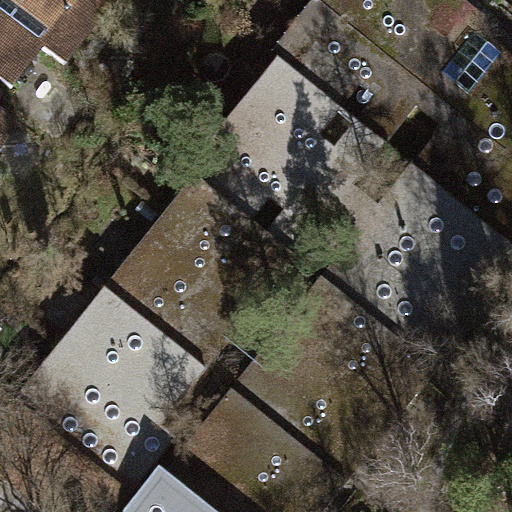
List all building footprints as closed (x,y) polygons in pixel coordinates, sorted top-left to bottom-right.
[(0,0),(0,151),(24,120),(0,101),(0,75),(8,82),(42,38),(64,54),(105,0),(0,0)] [(361,240),(169,481),(208,511),(323,511),(471,326),(458,316),(477,292),(490,302),(511,273),(511,65),(503,58),(470,100),(438,75),(484,16),(464,0),(311,0),(267,56),(274,62),(185,175),(192,179),(292,257),(326,212),(361,240)] [(292,257),(192,179),(17,403),(0,390),(0,465),(59,511),(117,511),(178,434),(163,421),(292,257)] [(511,511),(511,451),(462,511),(511,511)] [(208,511),(169,481),(143,511),(208,511)]
